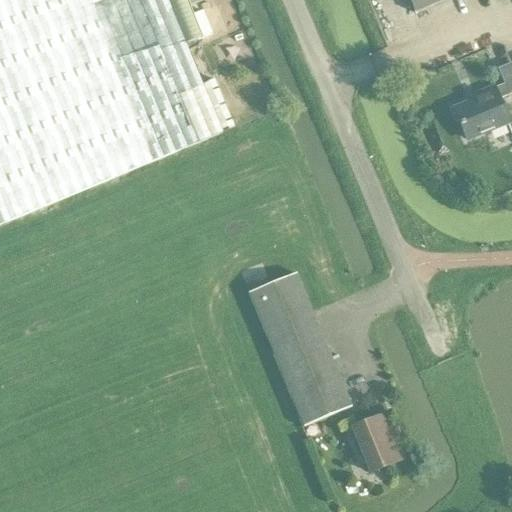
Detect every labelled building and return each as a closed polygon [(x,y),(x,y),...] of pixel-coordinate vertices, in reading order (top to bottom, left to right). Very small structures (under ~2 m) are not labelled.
[(0,0),(0,225),(234,129),(214,81),(202,86),(166,0),(0,0)] [(511,0),(408,0),(414,14),(446,0),(511,0)] [(213,31),(205,12),(193,16),(201,35),(213,31)] [(505,85),(493,90),(468,100),(470,104),(454,111),(466,140),(507,124),(498,101),(509,96),(505,85)] [(351,408),(295,275),(247,295),(302,428),(351,408)] [(395,430),(390,432),(384,416),(351,429),(369,475),(407,460),(395,430)]
